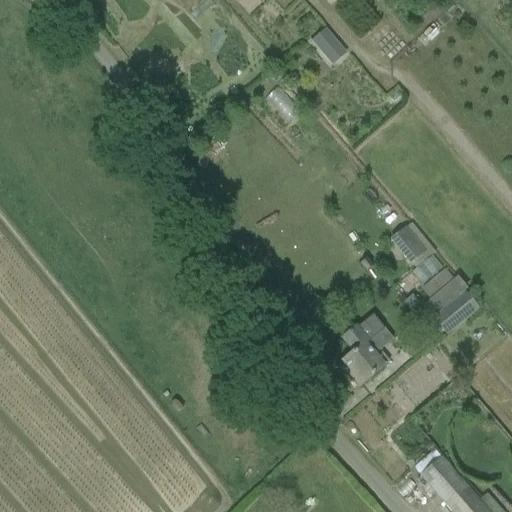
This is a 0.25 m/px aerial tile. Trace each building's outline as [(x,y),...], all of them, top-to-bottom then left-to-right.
[(321,54),(336,42),(325,30),(311,42),(321,54)] [(404,228),(388,241),(408,266),(424,254),(404,228)] [(413,272),(421,284),(442,269),(433,257),(413,272)] [(464,293),(431,320),(445,337),(478,311),(464,293)] [(290,331),(305,320),(299,313),(284,324),(290,331)] [(348,375),(359,388),(385,367),(375,355),(392,341),(372,317),(356,329),(355,328),(341,339),(353,353),(341,362),(351,373),(348,375)] [(488,511),(480,501),(442,457),(419,477),(449,511),(488,511)]
